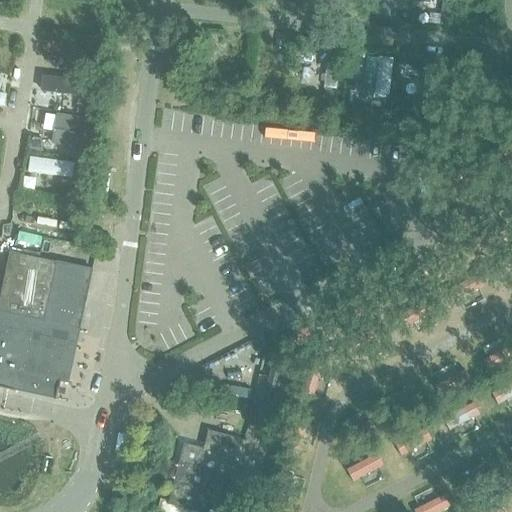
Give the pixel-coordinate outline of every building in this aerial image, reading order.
[(212,26),(208,43),(228,48),(232,31),(212,26)] [(219,51),(217,77),(243,79),(246,40),(233,39),(232,52),(219,51)] [(375,104),(394,105),(398,55),(379,53),(375,104)] [(41,88),(79,92),(81,74),(43,70),(41,88)] [(0,102),(6,104),(11,74),(0,72),(0,102)] [(351,99),(364,99),(364,81),(350,81),(351,99)] [(57,142),(83,143),(84,113),(58,112),(57,142)] [(33,152),(32,173),(75,175),(76,153),(33,152)] [(18,241),(42,246),(45,233),(21,228),(18,241)] [(0,387),(55,400),(59,382),(68,384),(92,271),(10,253),(0,298),(0,387)] [(272,362),(261,410),(280,415),(292,367),(272,362)] [(203,450),(183,444),(178,463),(168,506),(192,511),(208,511),(220,465),(232,468),(239,439),(208,431),(203,450)] [(373,450),(347,463),(354,477),(380,464),(373,450)] [(415,506),(418,511),(435,511),(453,503),(447,490),(415,506)]
